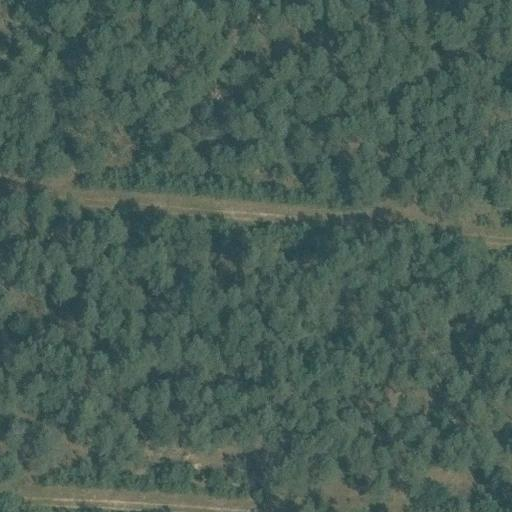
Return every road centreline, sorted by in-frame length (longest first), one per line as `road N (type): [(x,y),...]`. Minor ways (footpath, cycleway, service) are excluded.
road 1 (track): [(0,198),(511,243)]
road 2 (track): [(0,497),(230,511)]
